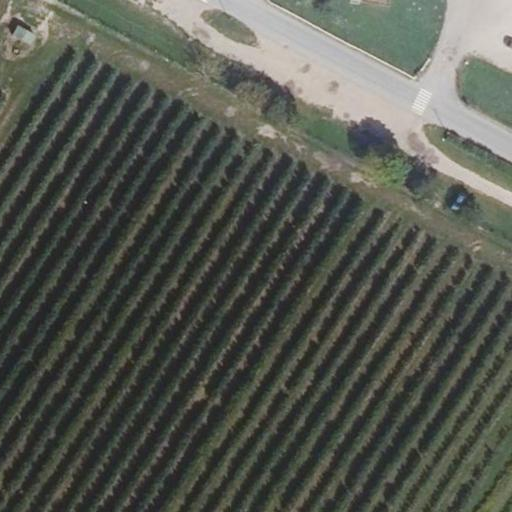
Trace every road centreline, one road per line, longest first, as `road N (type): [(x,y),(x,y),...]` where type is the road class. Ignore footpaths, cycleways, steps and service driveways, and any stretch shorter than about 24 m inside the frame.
road 1 (track): [(511,262),(14,0)]
road 2 (unclassified): [(229,0),(511,147)]
